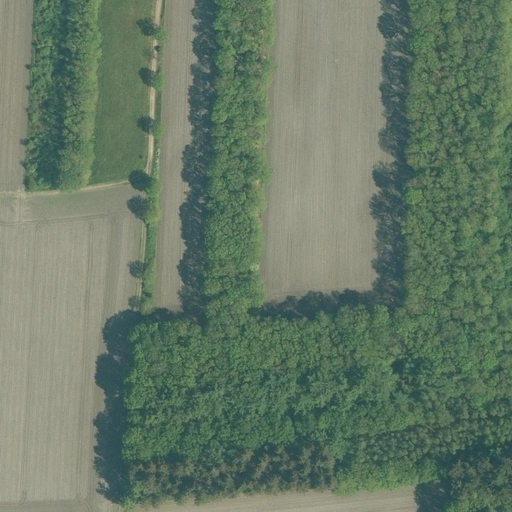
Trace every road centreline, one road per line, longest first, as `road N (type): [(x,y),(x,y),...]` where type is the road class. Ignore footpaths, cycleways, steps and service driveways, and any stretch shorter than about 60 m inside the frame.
road 1 (track): [(127,417),(148,176)]
road 2 (track): [(158,0),(148,176)]
road 3 (track): [(0,195),(148,176)]
